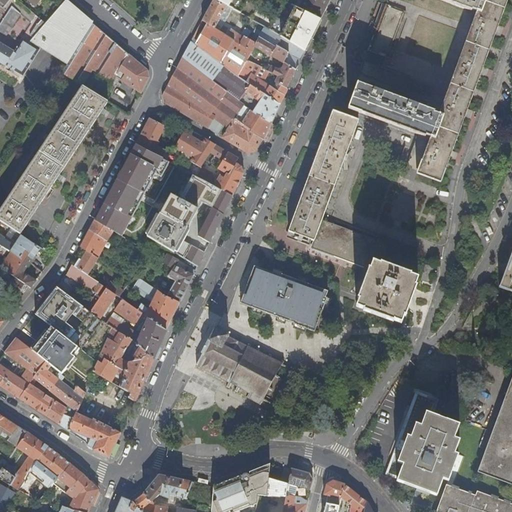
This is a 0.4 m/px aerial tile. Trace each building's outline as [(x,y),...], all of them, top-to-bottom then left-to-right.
[(213,0),(202,21),(252,52),(255,46),(256,43),(248,38),(251,31),(245,27),(242,33),(232,27),(225,23),(219,19),(220,19),(226,7),(213,0)] [(213,0),(226,7),(232,10),(251,20),(261,0),(213,0)] [(312,37),(321,19),(299,8),(292,4),(284,0),(269,30),(294,44),(305,51),(312,37)] [(329,2),(329,0),(302,0),(299,8),(321,19),(327,6),(329,2)] [(386,0),(385,4),(387,4),(365,62),(412,80),(407,91),(430,100),(427,110),(419,107),(411,104),(383,93),(376,91),(357,84),(348,109),(418,135),(406,167),(419,171),(417,174),(441,183),(451,155),(466,115),(481,72),(497,31),(506,5),(507,0),(386,0)] [(71,58),(92,24),(65,1),(45,24),(43,28),(38,24),(36,24),(30,34),(31,36),(35,37),(71,58)] [(22,10),(12,4),(0,23),(0,32),(6,36),(22,10)] [(232,10),(226,7),(220,19),(225,22),(229,15),(232,10)] [(251,20),(232,10),(229,15),(236,19),(253,28),(261,32),(260,36),(260,37),(282,49),(289,52),(294,44),(269,30),(263,26),(251,20)] [(225,22),(225,23),(232,27),(235,22),(236,19),(229,15),(225,22)] [(191,42),(238,77),(247,61),(252,52),(202,21),(191,42)] [(245,27),(235,22),(232,27),(242,33),(245,27)] [(118,45),(92,24),(71,58),(67,65),(62,73),(83,86),(102,97),(114,79),(116,80),(118,77),(141,92),(149,78),(148,70),(118,45)] [(253,28),(251,31),(257,34),(260,36),(261,32),(253,28)] [(256,43),(255,46),(284,62),(288,54),(289,52),(282,49),(260,37),(258,39),(256,43)] [(23,76),(40,49),(22,38),(18,44),(13,52),(5,65),(10,68),(14,71),(23,76)] [(253,112),(272,123),(281,104),(238,77),(191,42),(182,59),(204,74),(231,93),(245,105),(244,106),(253,112)] [(0,62),(5,65),(13,52),(0,44),(0,62)] [(301,60),(305,51),(294,44),(289,52),(288,54),(301,60)] [(288,54),(284,62),(284,63),(296,70),(301,60),(288,54)] [(218,135),(223,127),(224,125),(229,128),(244,106),(245,105),(231,93),(204,74),(182,59),(177,68),(162,95),(164,104),(218,135)] [(238,77),(281,104),(285,95),(273,87),(264,81),(269,71),(263,68),(247,61),(238,77)] [(267,63),(263,68),(269,71),(279,76),(276,82),(287,88),(296,70),(284,63),(281,69),(267,63)] [(273,87),(285,95),(288,89),(287,88),(276,82),(273,87)] [(108,101),(102,97),(83,86),(0,211),(1,212),(0,212),(0,220),(11,227),(20,234),(108,101)] [(228,130),(223,138),(248,152),(256,151),(262,138),(264,140),(272,123),(253,112),(244,106),(229,128),(224,125),(223,127),(228,130)] [(334,112),(324,140),(321,148),(305,192),(290,235),(307,242),(309,237),(314,239),(312,246),(364,265),(375,235),(323,216),(358,121),(334,112)] [(167,127),(149,118),(135,144),(153,153),(167,127)] [(202,143),(184,132),(173,151),(187,159),(200,168),(201,167),(202,164),(215,144),(205,138),(202,143)] [(153,153),(135,144),(95,221),(101,224),(114,231),(122,235),(154,174),(161,178),(170,162),(153,153)] [(215,144),(202,164),(201,167),(200,168),(196,176),(206,181),(212,165),(227,174),(225,177),(220,175),(215,186),(233,195),(244,173),(241,166),(235,163),(238,158),(215,144)] [(196,176),(192,175),(179,198),(169,193),(145,237),(198,266),(233,195),(215,186),(206,181),(196,176)] [(95,221),(90,231),(107,242),(114,231),(101,224),(95,221)] [(90,231),(80,248),(87,253),(97,259),(107,242),(90,231)] [(0,243),(15,254),(11,261),(16,265),(23,254),(32,260),(41,247),(21,234),(14,245),(4,238),(4,237),(0,234),(0,243)] [(0,266),(29,286),(31,287),(36,280),(31,277),(24,272),(30,264),(29,263),(32,260),(23,254),(16,265),(11,261),(15,254),(0,243),(0,266)] [(499,286),(511,291),(511,250),(506,268),(499,286)] [(80,259),(75,267),(76,268),(87,275),(97,259),(87,253),(82,261),(80,259)] [(179,303),(193,275),(176,267),(179,261),(168,255),(163,263),(174,269),(169,277),(176,281),(168,298),(179,303)] [(410,302),(419,277),(373,260),(355,307),(402,324),(410,302)] [(71,265),(66,275),(70,277),(97,295),(94,299),(92,298),(85,308),(91,312),(107,288),(106,287),(98,282),(97,284),(75,270),(76,268),(75,267),(71,265)] [(428,280),(432,266),(425,265),(421,278),(428,280)] [(0,275),(12,284),(25,292),(29,286),(0,266),(0,275)] [(325,297),(327,291),(281,274),(280,269),(270,272),(264,269),(253,266),(240,303),(249,307),(271,315),(288,321),(288,320),(294,322),(293,324),(296,325),(314,331),(326,297),(325,297)] [(353,279),(340,278),(339,296),(352,296),(353,279)] [(166,329),(179,303),(168,298),(165,296),(140,279),(135,285),(155,298),(152,303),(149,310),(143,304),(139,310),(166,329)] [(35,315),(51,327),(79,349),(80,350),(103,321),(100,319),(91,312),(85,308),(73,299),(57,287),(35,315)] [(107,288),(91,312),(100,319),(116,294),(107,288)] [(113,329),(155,359),(167,331),(166,330),(166,329),(139,310),(123,299),(115,311),(139,328),(138,331),(142,334),(140,338),(135,333),(122,324),(124,320),(114,313),(107,324),(113,329)] [(46,362),(61,374),(66,368),(75,357),(74,356),(79,349),(51,327),(47,332),(32,351),(46,362)] [(119,373),(124,376),(119,387),(131,394),(129,399),(135,402),(143,385),(155,359),(113,329),(101,356),(105,360),(102,364),(98,361),(97,363),(93,372),(115,385),(116,383),(112,380),(115,375),(116,375),(117,376),(119,373)] [(250,348),(251,347),(252,346),(249,344),(248,347),(229,337),(230,336),(229,335),(216,329),(215,332),(211,339),(210,339),(202,354),(197,365),(229,382),(227,386),(230,388),(232,383),(238,386),(235,391),(238,392),(240,388),(249,393),(247,397),(261,405),(262,403),(263,403),(264,401),(267,402),(267,401),(265,400),(270,390),(272,392),(273,389),(271,388),(277,378),(279,379),(280,376),(278,375),(283,366),(284,367),(285,366),(283,365),(285,363),(282,361),(281,364),(271,359),(272,356),(270,355),(268,357),(259,352),(260,350),(257,349),(256,351),(250,348)] [(45,331),(30,350),(32,351),(47,332),(45,331)] [(37,373),(46,362),(32,351),(30,350),(16,338),(9,347),(37,369),(35,372),(37,373)] [(75,357),(66,368),(68,370),(77,359),(75,357)] [(19,398),(58,424),(62,415),(73,419),(76,411),(85,393),(61,374),(46,362),(37,373),(35,376),(33,378),(67,404),(65,408),(32,386),(34,384),(31,381),(28,385),(19,398)] [(12,374),(28,385),(31,381),(33,378),(35,376),(19,364),(12,374)] [(0,385),(19,398),(28,385),(12,374),(0,366),(0,385)] [(511,482),(511,480),(511,478),(511,380),(511,382),(511,384),(510,391),(508,390),(507,392),(509,393),(506,401),(504,400),(504,402),(505,403),(502,411),(501,410),(500,412),(502,413),(499,421),(497,420),(497,422),(498,423),(496,429),(494,429),(493,431),(495,431),(492,439),(490,439),(490,440),(492,441),(488,449),(487,448),(486,450),(488,451),(485,459),(483,459),(482,461),(484,461),(481,469),(479,469),(478,470),(480,471),(480,473),(481,473),(482,472),(510,482),(509,483),(510,483),(511,482)] [(397,480),(436,494),(443,478),(448,480),(457,454),(454,453),(459,440),(453,438),(458,424),(431,415),(436,401),(417,394),(412,407),(395,454),(400,456),(398,461),(404,463),(397,480)] [(62,415),(58,424),(86,443),(89,448),(109,457),(121,432),(94,421),(92,424),(83,419),(84,417),(76,411),(73,419),(62,415)] [(17,447),(27,432),(19,426),(18,426),(0,414),(0,452),(9,458),(10,458),(17,447)] [(26,453),(38,439),(27,432),(17,447),(21,450),(26,453)] [(36,461),(47,446),(38,439),(26,453),(29,455),(19,471),(17,470),(15,474),(14,476),(15,476),(10,484),(17,488),(18,489),(24,480),(36,461)] [(58,478),(71,463),(58,453),(47,446),(36,461),(46,468),(54,474),(51,478),(55,481),(58,478)] [(14,461),(21,450),(17,447),(10,458),(14,461)] [(0,457),(7,461),(9,458),(0,452),(0,457)] [(46,468),(36,461),(24,480),(33,485),(37,481),(43,472),(46,468)] [(70,508),(83,511),(88,511),(98,489),(82,473),(71,463),(58,478),(70,487),(66,492),(74,498),(70,508)] [(241,475),(214,486),(212,505),(210,511),(229,511),(230,511),(235,511),(251,507),(256,507),(256,505),(258,504),(259,495),(268,497),(270,479),(271,464),(251,471),(250,475),(247,473),(245,474),(243,476),(241,475)] [(0,471),(0,478),(10,484),(15,476),(14,476),(3,468),(0,471)] [(49,477),(51,478),(54,474),(46,468),(43,472),(49,477)] [(309,473),(292,468),(289,484),(287,494),(301,497),(304,499),(308,500),(313,480),(309,473)] [(160,475),(144,493),(152,501),(160,494),(169,499),(171,494),(186,498),(193,482),(160,475)] [(45,493),(55,481),(51,478),(49,477),(43,485),(40,489),(45,493)] [(270,479),(268,497),(282,498),(282,496),(287,497),(287,494),(289,484),(270,479)] [(39,500),(45,493),(40,489),(33,485),(24,480),(18,489),(39,500)] [(328,499),(324,511),(338,511),(339,510),(342,496),(345,484),(335,480),(328,484),(325,495),(329,496),(328,499)] [(33,485),(40,489),(43,485),(37,481),(33,485)] [(0,511),(3,511),(15,493),(0,484),(0,511)] [(361,511),(364,511),(367,502),(361,497),(353,490),(345,484),(342,496),(361,511)] [(446,484),(435,511),(511,511),(511,503),(477,491),(476,495),(452,486),(446,484)] [(144,493),(133,501),(130,510),(135,511),(138,508),(141,510),(148,505),(149,507),(152,505),(150,503),(152,501),(144,493)] [(304,511),(308,500),(304,499),(301,497),(287,494),(287,497),(284,511),(304,511)] [(123,496),(116,511),(145,511),(142,511),(141,510),(138,508),(135,511),(130,510),(133,501),(123,496)] [(373,511),(369,505),(367,502),(364,511),(373,511)]
